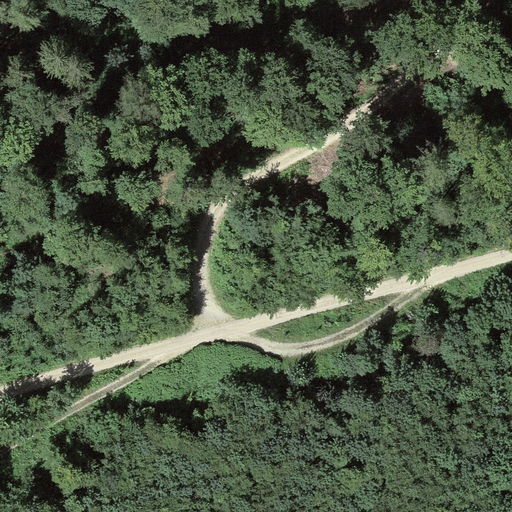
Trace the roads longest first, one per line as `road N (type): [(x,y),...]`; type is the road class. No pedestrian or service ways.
road 1 (track): [(410,284),(361,327),(324,342),(248,347),(219,331),(204,303),(201,231),(221,199),(381,98),(472,0)]
road 2 (track): [(511,254),(0,386)]
road 3 (track): [(0,57),(406,0)]
road 4 (track): [(169,343),(118,387),(0,450)]
